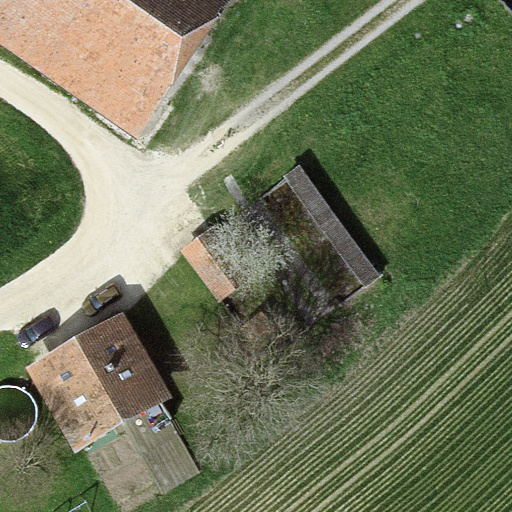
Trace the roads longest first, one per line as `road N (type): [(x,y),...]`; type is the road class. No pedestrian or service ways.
road 1 (track): [(0,291),(152,186),(393,0)]
road 2 (track): [(152,186),(0,89)]
